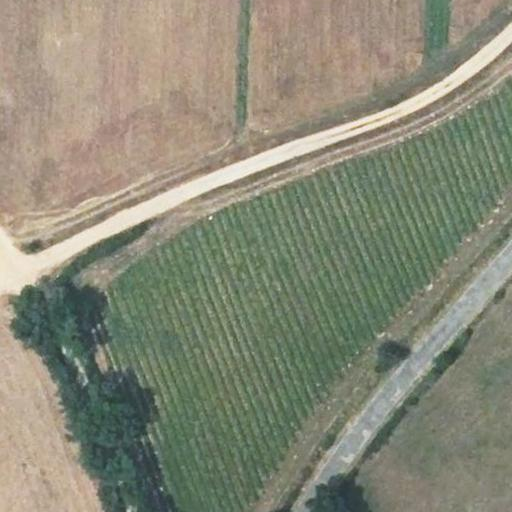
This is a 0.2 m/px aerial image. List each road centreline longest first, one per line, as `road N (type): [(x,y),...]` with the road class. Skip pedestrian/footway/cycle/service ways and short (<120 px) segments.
road 1 (track): [(20,270),(131,211),(441,92),(511,32)]
road 2 (unclassified): [(307,511),(409,369),(511,253)]
road 3 (track): [(20,270),(61,342),(133,511)]
